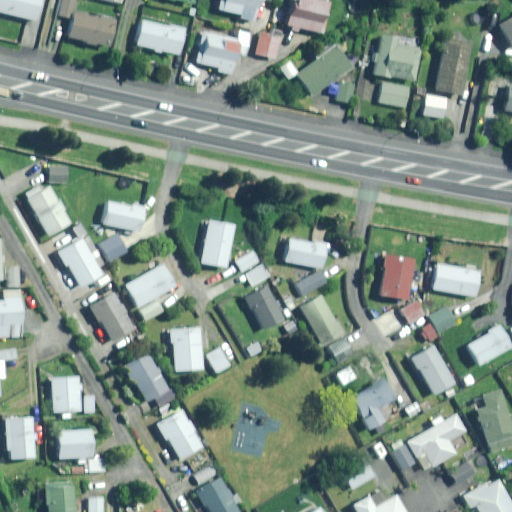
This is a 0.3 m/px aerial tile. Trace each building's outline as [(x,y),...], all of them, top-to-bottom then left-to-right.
[(34,0),(0,0),(0,14),(29,21),(34,0)] [(67,14),(69,0),(57,0),(54,17),(63,19),(60,40),(104,48),(109,21),(67,14)] [(253,0),(216,0),(214,11),(235,17),(234,19),(248,23),(253,0)] [(285,0),(280,27),(284,28),(284,32),(293,34),(294,30),(296,31),(315,35),(322,3),(309,0),(285,0)] [(511,46),(511,16),(490,29),(503,52),(511,46)] [(178,30),(134,22),(129,48),(173,56),(178,30)] [(245,35),(235,33),(233,41),(200,32),(191,64),(213,69),(212,72),(226,76),(231,55),(239,57),(245,35)] [(275,39),(254,34),(250,56),(270,61),(275,39)] [(392,38),(374,35),(367,76),(409,83),(414,50),(391,46),(392,38)] [(465,46),(438,41),(428,91),(454,96),(465,46)] [(284,62),(274,69),(283,82),(291,76),(305,97),(344,70),(329,49),(293,74),(284,62)] [(349,86),(334,83),(331,101),(345,104),(349,86)] [(404,88),(377,83),(373,103),(400,109),(404,88)] [(511,87),(502,86),(498,112),(511,114),(511,87)] [(443,101),(421,97),(417,116),(439,120),(443,101)] [(47,166),(47,183),(66,183),(66,166),(47,166)] [(56,201),(47,186),(39,190),(36,186),(24,193),(26,198),(25,199),(46,236),(69,223),(62,210),(63,210),(58,201),(56,201)] [(130,206),(106,201),(101,224),(139,232),(144,207),(131,204),(130,206)] [(233,225),(207,220),(199,263),(225,268),(233,225)] [(126,252),(116,233),(97,244),(108,262),(126,252)] [(101,275),(80,238),(55,252),(64,266),(66,265),(78,288),(101,275)] [(312,243),(287,238),(283,262),(321,269),(325,244),(312,241),(312,243)] [(258,262),(251,251),(234,261),(240,272),(258,262)] [(412,257),(382,252),(380,265),(382,265),(377,294),(405,298),(412,257)] [(478,269),(434,261),(429,287),(473,295),(478,269)] [(175,286),(161,264),(123,285),(136,308),(175,286)] [(268,275),(261,264),(244,275),(251,286),(268,275)] [(18,287),(18,267),(5,267),(5,287),(18,287)] [(325,282),(318,271),(295,285),(301,296),(325,282)] [(283,321),(266,286),(242,297),(248,310),(251,308),(261,331),(283,321)] [(0,337),(21,337),(19,290),(1,291),(2,301),(0,300),(0,337)] [(119,305),(112,292),(87,307),(96,322),(98,321),(110,343),(133,329),(124,314),(126,313),(120,304),(119,305)] [(333,320),(318,293),(296,305),(318,344),(341,331),(334,319),(333,320)] [(423,314),(415,299),(399,309),(407,323),(423,314)] [(138,310),(144,322),(162,311),(156,300),(138,310)] [(444,305),(426,315),(436,333),(454,323),(444,305)] [(427,325),(423,317),(397,334),(401,341),(427,325)] [(509,346),(496,323),(485,330),(486,331),(465,344),(477,364),(509,346)] [(201,370),(198,328),(167,330),(168,343),(171,343),(173,372),(201,370)] [(352,355),(341,337),(326,346),(336,364),(352,355)] [(452,381),(431,344),(408,357),(414,368),(415,367),(431,394),(452,381)] [(228,366),(218,347),(204,355),(215,373),(228,366)] [(0,360),(2,361),(16,358),(14,349),(0,350),(0,360)] [(154,368),(145,353),(121,367),(129,381),(132,380),(145,403),(167,390),(157,373),(159,372),(156,367),(154,368)] [(69,412),(78,411),(77,390),(80,390),(79,384),(77,384),(77,377),(49,378),(50,413),(61,413),(62,418),(70,418),(69,412)] [(392,398),(381,377),(348,395),(360,417),(359,417),(365,428),(390,415),(384,403),(392,398)] [(488,443),(490,452),(511,445),(511,432),(499,388),(480,393),(483,405),(474,408),(476,415),(474,416),(476,420),(477,419),(485,444),(488,443)] [(93,396),(83,396),(83,413),(93,413),(93,396)] [(419,409),(414,402),(403,408),(408,416),(419,409)] [(186,422),(180,410),(154,424),(164,440),(166,439),(178,460),(201,448),(191,431),(193,431),(188,421),(186,422)] [(432,425),(404,440),(413,456),(415,456),(422,468),(429,464),(430,466),(454,452),(447,440),(463,430),(453,412),(441,419),(439,414),(429,420),(432,425)] [(8,460),(33,459),(32,441),(34,441),(34,433),(31,434),(30,418),(2,419),(4,451),(7,451),(8,460)] [(83,458),(91,458),(90,430),(55,432),(57,460),(77,459),(77,461),(83,461),(83,458)] [(390,451),(400,469),(413,462),(403,444),(390,451)] [(372,475),(361,456),(339,469),(350,488),(372,475)] [(104,472),(103,459),(87,460),(88,473),(104,472)] [(473,473),(466,461),(447,471),(455,484),(473,473)] [(223,488),(216,476),(191,490),(200,506),(203,504),(207,511),(236,511),(228,497),(230,496),(225,487),(223,488)] [(511,511),(511,506),(496,478),(485,484),(483,482),(461,495),(468,507),(472,504),(476,511),(511,511)] [(72,511),(71,486),(69,486),(69,482),(56,483),(56,487),(43,488),(44,506),(46,506),(46,511),(72,511)] [(403,511),(393,494),(372,506),(366,495),(350,504),(354,511),(403,511)] [(102,511),(102,498),(87,499),(87,511),(102,511)]
